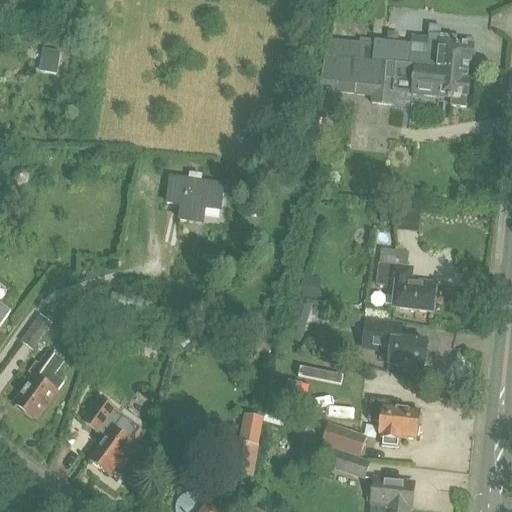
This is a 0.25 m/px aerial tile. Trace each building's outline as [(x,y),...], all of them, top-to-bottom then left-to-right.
[(361,44),(360,59),(375,61),(437,67),(468,71),(468,62),(471,62),(472,46),(457,45),(458,38),(442,36),(442,28),(429,26),(427,46),(412,45),(375,41),(374,45),(361,44)] [(329,56),(337,57),(358,59),(359,44),(330,42),(329,56)] [(57,75),(60,53),(48,52),(45,73),(57,75)] [(372,97),(371,105),(394,107),(396,80),(413,82),(412,96),(451,100),(450,107),(466,109),(469,80),(467,80),(468,71),(437,67),(375,61),(372,97)] [(26,172),(21,171),(15,174),(14,180),(17,185),(23,186),(28,183),(30,177),(26,172)] [(211,214),(231,213),(230,195),(186,197),(187,228),(211,227),(211,214)] [(379,214),(381,225),(395,223),(394,211),(379,214)] [(394,309),(433,313),(436,285),(411,282),(412,268),(408,268),(410,253),(382,250),(378,286),(396,288),(394,309)] [(304,279),(301,297),(315,300),(318,281),(304,279)] [(152,300),(113,292),(109,310),(149,318),(152,300)] [(83,315),(95,323),(106,305),(94,298),(83,315)] [(302,345),(313,309),(299,305),(288,340),(302,345)] [(0,328),(10,314),(0,306),(0,328)] [(20,343),(33,353),(53,325),(40,316),(20,343)] [(359,330),(361,318),(353,317),(351,329),(359,330)] [(390,365),(425,370),(428,342),(401,339),(403,324),(365,320),(361,352),(391,355),(390,365)] [(101,356),(118,358),(122,333),(106,330),(101,356)] [(16,406),(37,421),(64,384),(55,377),(65,363),(50,352),(32,376),(36,379),(16,406)] [(90,462),(109,476),(117,466),(122,470),(133,455),(128,452),(134,444),(131,442),(140,430),(130,423),(129,423),(98,400),(82,424),(105,442),(90,462)] [(381,449),(400,451),(401,439),(418,441),(421,412),(397,409),(398,403),(372,400),(370,421),(381,423),(380,437),(382,437),(381,449)] [(336,425),(363,426),(364,402),(345,401),(345,403),(318,402),(318,413),(337,414),(336,425)] [(263,424),(290,431),(294,418),(267,411),(263,424)] [(229,474),(255,478),(261,447),(255,446),(262,420),(243,417),(238,443),(235,442),(229,474)] [(321,446),(361,458),(367,438),(329,425),(321,446)] [(319,463),(324,449),(305,442),(300,457),(319,463)] [(327,472),(363,484),(369,465),(333,454),(327,472)] [(88,461),(69,474),(76,484),(94,471),(88,461)] [(369,511),(407,511),(408,508),(411,508),(414,484),(373,480),(369,511)] [(233,511),(235,509),(213,493),(207,503),(200,498),(197,496),(194,495),(189,495),(186,496),(182,498),(180,501),(178,504),(177,508),(176,511),(233,511)]
